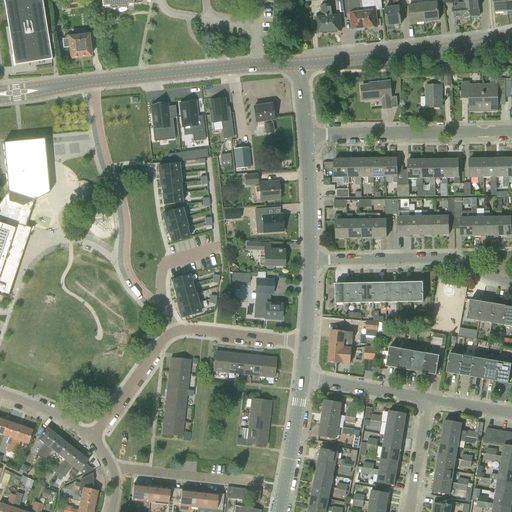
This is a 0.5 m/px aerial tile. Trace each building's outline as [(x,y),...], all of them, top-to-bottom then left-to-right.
[(5,0),(14,54),(12,54),(14,65),(51,59),(49,48),(47,48),(39,0),(5,0)] [(61,0),(62,7),(63,11),(78,9),(77,0),(61,0)] [(335,0),(337,13),(344,13),(342,0),(335,0)] [(351,9),(351,14),(350,14),(352,30),(364,29),(361,0),(356,0),(353,0),(352,0),(343,0),(344,9),(351,9)] [(361,0),(364,29),(377,28),(375,11),(382,11),(381,0),(361,0)] [(402,1),(401,0),(392,0),(393,8),(385,9),(387,27),(388,26),(390,28),(394,28),(395,26),(401,25),(398,1),(402,1)] [(457,0),(458,2),(458,4),(468,3),(469,18),(479,17),(477,0),(457,0)] [(506,0),(493,0),(495,13),(507,12),(506,0)] [(326,5),(329,32),(331,34),(335,34),(335,32),(341,31),(339,17),(332,17),(331,4),(329,4),(329,2),(325,2),(325,5),(326,5)] [(458,2),(452,3),(454,19),(462,19),(469,18),(468,3),(458,4),(458,2)] [(436,4),(422,5),(424,22),(439,21),(437,3),(436,4)] [(320,5),(322,18),(315,19),(317,34),(322,33),(323,35),(327,35),(327,33),(329,32),(326,5),(325,5),(320,5)] [(422,5),(409,6),(411,24),(424,22),(422,5)] [(62,39),(63,49),(69,48),(70,59),(79,58),(90,57),(88,36),(62,39)] [(483,86),(483,112),(498,111),(498,98),(505,98),(505,79),(496,79),(496,81),(483,81),(483,86)] [(362,101),(382,99),(383,110),(391,109),(390,98),(392,98),(390,82),(372,84),(372,85),(361,86),(362,101)] [(483,112),(483,86),(470,86),(469,82),(461,82),(461,99),(470,99),(470,112),(483,112)] [(425,85),(426,108),(441,108),(441,85),(425,85)] [(212,109),(208,109),(210,122),(220,120),(223,138),(233,136),(229,106),(225,107),(224,98),(210,100),(212,109)] [(195,101),(180,103),(182,127),(191,126),(193,141),(205,140),(202,115),(196,116),(195,101)] [(263,106),(253,107),(255,123),(256,123),(263,122),(263,124),(263,128),(264,134),(274,132),(272,123),(271,120),(273,120),(271,105),(269,105),(269,103),(263,104),(263,106)] [(152,115),(150,115),(152,129),(159,128),(159,136),(174,135),(172,118),(168,118),(167,105),(151,107),(152,115)] [(49,193),(46,161),(44,139),(3,143),(8,192),(0,202),(0,295),(8,299),(31,228),(32,228),(26,226),(35,200),(49,193)] [(248,148),(234,150),(236,169),(250,167),(248,148)] [(205,149),(194,151),(195,158),(205,157),(205,149)] [(180,153),(167,155),(168,162),(181,161),(180,153)] [(232,167),(231,157),(220,158),(221,168),(232,167)] [(372,159),(359,160),(359,178),(361,178),(368,178),(368,183),(374,183),(374,178),(372,178),(372,159)] [(384,159),(372,159),(372,178),(374,178),(380,178),(380,183),(386,183),(386,178),(384,178),(384,159)] [(397,159),(384,159),(384,178),(386,178),(393,178),(393,183),(399,183),(398,176),(397,176),(397,159)] [(482,178),(484,178),(491,178),(491,195),(497,195),(496,178),(495,178),(494,159),(482,160),(482,178)] [(507,159),(494,159),(495,178),(496,178),(503,178),(503,187),(509,187),(509,178),(507,178),(507,159)] [(348,178),(347,160),(334,160),(334,179),(343,178),(343,184),(349,184),(349,178),(348,178)] [(359,160),(347,160),(348,178),(349,178),(356,178),(356,184),(361,184),(361,178),(359,178),(359,160)] [(421,178),(422,178),(429,178),(430,185),(435,185),(435,178),(433,178),(433,160),(421,161),(421,178)] [(445,160),(433,160),(433,178),(435,178),(442,178),(442,184),(447,184),(447,178),(446,178),(445,160)] [(458,160),(445,160),(446,178),(447,178),(454,178),(454,184),(460,184),(460,177),(459,177),(458,160)] [(484,184),(484,178),(482,178),(482,160),(469,160),(469,178),(478,178),(478,184),(482,184),(484,184)] [(422,185),(422,178),(421,178),(421,161),(408,161),(408,178),(417,178),(417,185),(421,185),(422,185)] [(178,164),(158,166),(160,176),(179,174),(178,164)] [(179,174),(160,176),(161,186),(180,184),(179,174)] [(259,193),(260,201),(280,199),(278,182),(259,184),(258,184),(257,175),(245,176),(246,185),(255,185),(255,193),(259,193)] [(180,184),(161,186),(162,196),(181,193),(180,184)] [(397,185),(397,197),(409,197),(409,185),(397,185)] [(337,190),(337,198),(349,198),(348,189),(337,190)] [(181,193),(162,196),(163,206),(182,203),(181,193)] [(454,199),(455,213),(461,213),(461,229),(461,237),(474,236),(474,218),(472,219),(472,212),(471,212),(462,212),(462,203),(461,203),(461,198),(454,199)] [(497,211),(497,218),(499,218),(499,236),(511,236),(511,227),(511,215),(511,218),(502,218),(502,199),(497,199),(497,211)] [(347,200),(334,200),(334,208),(347,208),(347,200)] [(385,215),(392,215),(392,200),(372,200),(372,206),(385,206),(385,215)] [(392,200),(392,215),(398,214),(398,217),(399,236),(411,236),(411,217),(409,217),(402,217),(402,212),(398,212),(398,200),(392,200)] [(471,207),(471,212),(472,212),(472,219),(474,218),(474,236),(487,236),(487,218),(484,218),(484,212),(477,212),(477,207),(471,207)] [(181,209),(162,214),(165,224),(184,219),(181,209)] [(239,212),(239,209),(225,210),(225,217),(225,220),(240,219),(239,212)] [(261,210),(255,210),(256,227),(263,226),(263,233),(283,232),(281,215),(280,215),(267,216),(267,209),(261,210)] [(409,211),(409,217),(411,217),(411,236),(424,236),(423,217),(422,217),(414,217),(414,211),(409,211)] [(424,236),(436,236),(436,217),(427,217),(427,211),(421,211),(422,217),(423,217),(424,236)] [(436,217),(436,236),(449,236),(449,230),(448,217),(440,217),(440,211),(436,211),(436,217)] [(489,212),(484,212),(484,218),(487,218),(487,236),(499,236),(499,218),(497,218),(497,211),(496,211),(496,218),(489,218),(489,212)] [(347,215),(347,221),(349,221),(349,239),(362,238),(362,220),(359,221),(353,221),(352,214),(347,215)] [(359,214),(359,221),(362,220),(362,238),(374,238),(374,220),(372,220),(365,220),(365,214),(359,214)] [(371,214),(372,220),(374,220),(374,238),(386,238),(386,220),(377,220),(377,214),(371,214)] [(349,221),(347,221),(340,221),(340,215),(334,215),(335,223),(336,223),(336,239),(349,239),(349,221)] [(184,219),(165,224),(168,233),(186,228),(184,219)] [(186,228),(168,233),(170,243),(189,238),(186,228)] [(264,267),(266,267),(266,268),(267,269),(272,269),(274,268),(274,267),(284,267),(284,266),(285,266),(287,264),(287,258),(286,257),(284,257),(284,250),(264,250),(264,258),(259,258),(259,266),(264,266),(264,267)] [(231,273),(231,283),(249,284),(249,277),(256,277),(256,274),(249,273),(249,274),(231,273)] [(189,275),(171,280),(173,290),(192,285),(189,275)] [(255,294),(253,318),(264,319),(264,320),(281,321),(281,319),(282,319),(283,313),(282,313),(282,305),(270,304),(270,295),(273,295),(274,280),(255,278),(254,294),(255,294)] [(398,283),(385,284),(386,303),(398,303),(398,283)] [(410,283),(398,283),(398,303),(411,303),(410,283)] [(423,283),(410,283),(411,303),(423,302),(423,283)] [(349,304),(348,284),(335,285),(336,304),(349,304)] [(360,284),(348,284),(349,304),(361,304),(360,284)] [(373,284),(360,284),(361,304),(373,304),(373,284)] [(385,284),(373,284),(373,304),(386,303),(385,284)] [(192,285),(173,290),(176,299),(195,294),(192,285)] [(195,294),(176,299),(179,309),(197,303),(195,294)] [(467,319),(480,322),(483,302),(470,300),(467,319)] [(480,322),(492,324),(495,305),(483,302),(480,322)] [(197,303),(179,309),(181,318),(200,313),(197,303)] [(492,324),(504,326),(507,307),(495,305),(492,324)] [(373,312),(373,321),(383,322),(383,317),(379,317),(379,312),(373,312)] [(366,321),(365,330),(378,331),(379,322),(366,321)] [(332,329),(330,345),(352,348),(352,341),(353,332),(345,331),(332,329)] [(434,339),(433,353),(447,354),(447,346),(443,345),(443,339),(434,339)] [(469,344),(467,354),(475,355),(476,345),(469,344)] [(352,348),(330,345),(328,361),(342,363),(342,362),(350,363),(351,354),(352,348)] [(364,347),(363,360),(375,361),(376,347),(364,347)] [(386,367),(399,369),(402,350),(390,347),(386,367)] [(399,369),(411,371),(414,352),(402,350),(399,369)] [(214,371),(229,373),(231,353),(217,351),(214,371)] [(411,371),(423,373),(427,354),(414,352),(411,371)] [(229,373),(244,375),(247,354),(231,353),(229,373)] [(447,373),(459,375),(463,356),(450,353),(447,373)] [(244,375),(260,376),(262,356),(247,354),(244,375)] [(427,354),(423,373),(436,375),(440,356),(427,354)] [(262,356),(260,376),(274,378),(277,358),(262,356)] [(459,375),(472,377),(475,358),(463,356),(459,375)] [(171,358),(169,372),(189,374),(191,360),(171,358)] [(472,377),(484,379),(487,360),(475,358),(472,377)] [(484,379),(496,381),(499,362),(487,360),(484,379)] [(511,364),(499,362),(496,381),(509,384),(511,364)] [(169,372),(168,388),(188,390),(189,374),(169,372)] [(168,388),(166,404),(186,406),(188,390),(168,388)] [(252,399),(250,414),(270,416),(272,402),(252,399)] [(325,400),(323,412),(341,415),(343,403),(325,400)] [(166,404),(164,419),(184,422),(186,406),(166,404)] [(347,411),(346,416),(363,419),(364,407),(358,406),(357,412),(347,411)] [(366,408),(365,419),(381,421),(382,417),(372,415),(373,409),(366,408)] [(390,411),(388,422),(405,425),(407,414),(390,411)] [(323,412),(321,423),(339,427),(341,415),(323,412)] [(250,414),(248,429),(269,432),(270,416),(250,414)] [(363,419),(346,416),(344,423),(355,424),(356,419),(363,420),(363,419)] [(184,422),(164,419),(163,434),(182,436),(184,422)] [(381,421),(365,419),(365,420),(371,421),(370,427),(380,429),(381,421)] [(445,420),(443,432),(481,438),(482,433),(475,432),(461,429),(463,423),(445,420)] [(5,451),(11,453),(20,426),(8,422),(3,435),(10,438),(5,451)] [(388,422),(386,434),(403,437),(405,425),(388,422)] [(339,427),(321,423),(319,436),(337,439),(339,427)] [(20,426),(11,453),(9,457),(14,459),(20,441),(28,444),(32,430),(20,426)] [(35,455),(39,458),(57,436),(47,428),(38,439),(44,444),(35,455)] [(354,430),(344,428),(343,434),(359,436),(360,431),(354,430)] [(485,441),(491,442),(493,430),(487,428),(485,441)] [(269,432),(248,429),(247,444),(267,446),(269,432)] [(491,442),(498,443),(500,431),(493,430),(491,442)] [(498,443),(504,445),(504,444),(506,432),(500,431),(498,443)] [(443,432),(441,444),(458,447),(459,441),(465,442),(465,443),(475,445),(476,439),(480,440),(481,438),(443,432)] [(386,434),(384,446),(401,449),(403,437),(386,434)] [(52,451),(58,456),(67,444),(57,436),(39,458),(44,462),(52,451)] [(53,475),(57,478),(77,452),(67,444),(58,456),(64,460),(56,470),(56,471),(53,475)] [(377,445),(367,444),(366,450),(376,452),(377,445)] [(441,444),(439,456),(456,459),(458,447),(441,444)] [(502,457),(511,458),(511,445),(504,444),(504,445),(502,457)] [(384,446),(382,458),(400,461),(401,449),(384,446)] [(322,448),(319,460),(337,464),(337,465),(341,466),(351,468),(354,468),(355,467),(356,463),(355,463),(352,462),(338,459),(339,452),(322,448)] [(77,452),(57,478),(60,481),(63,477),(64,478),(73,467),(78,472),(83,475),(92,471),(90,468),(85,464),(88,461),(77,452)] [(501,462),(500,469),(511,470),(511,458),(502,457),(496,456),(496,455),(486,454),(484,460),(495,462),(495,461),(501,462)] [(439,456),(437,468),(454,471),(456,459),(439,456)] [(382,458),(380,470),(398,473),(400,461),(382,458)] [(319,460),(317,472),(335,476),(337,465),(337,464),(319,460)] [(472,461),(461,460),(460,467),(471,468),(472,461)] [(341,466),(340,472),(350,474),(351,468),(341,466)] [(373,469),(363,467),(363,468),(357,467),(356,473),(371,475),(372,474),(379,475),(378,482),(396,485),(398,473),(380,470),(380,471),(373,470),(373,469)] [(437,468),(434,480),(452,483),(454,473),(454,471),(437,468)] [(490,474),(489,479),(492,479),(498,480),(511,482),(511,470),(500,469),(499,475),(490,474)] [(317,472),(314,484),(332,488),(335,476),(317,472)] [(1,483),(7,485),(9,480),(14,482),(15,477),(4,473),(1,483)] [(82,493),(80,501),(94,504),(97,491),(91,490),(93,480),(92,473),(81,479),(80,484),(75,483),(74,491),(82,493)] [(22,484),(27,484),(26,491),(33,492),(35,478),(23,477),(22,484)] [(434,480),(432,492),(450,495),(452,487),(457,488),(457,484),(452,483),(434,480)] [(511,482),(498,480),(496,492),(511,495),(511,482)] [(132,500),(150,502),(152,486),(133,484),(132,500)] [(314,484),(312,496),(330,500),(332,488),(314,484)] [(457,488),(456,490),(466,492),(467,490),(471,491),(472,487),(467,486),(468,485),(457,484),(457,488)] [(354,485),(351,499),(364,501),(364,496),(357,495),(359,486),(354,485)] [(152,486),(150,502),(167,504),(165,511),(172,511),(173,505),(174,506),(174,499),(168,498),(170,488),(152,486)] [(181,499),(174,499),(174,506),(179,506),(178,511),(184,511),(187,511),(191,507),(198,508),(200,491),(182,489),(181,499)] [(347,491),(336,489),(335,495),(345,497),(347,491)] [(252,502),(259,502),(260,491),(253,490),(252,502)] [(372,490),(370,502),(388,505),(390,493),(372,490)] [(218,494),(200,491),(198,508),(215,510),(216,510),(218,494)] [(511,495),(496,492),(494,504),(511,507),(511,504),(511,495)] [(0,511),(9,511),(15,495),(10,494),(7,501),(8,502),(6,506),(0,503),(0,511)] [(9,511),(22,511),(23,511),(14,509),(16,505),(19,497),(15,495),(9,511)] [(312,496),(310,507),(327,511),(332,511),(333,508),(328,507),(330,500),(312,496)] [(364,501),(351,499),(353,499),(352,506),(363,508),(364,501)] [(65,505),(64,510),(70,511),(92,511),(94,504),(80,501),(78,509),(72,508),(73,507),(65,505)] [(370,502),(368,511),(386,511),(388,505),(370,502)] [(35,511),(40,511),(43,506),(43,505),(39,503),(36,511),(35,511)] [(434,503),(432,511),(450,511),(452,506),(434,503)] [(488,503),(487,508),(493,509),(492,511),(510,511),(511,507),(494,504),(488,503)]
